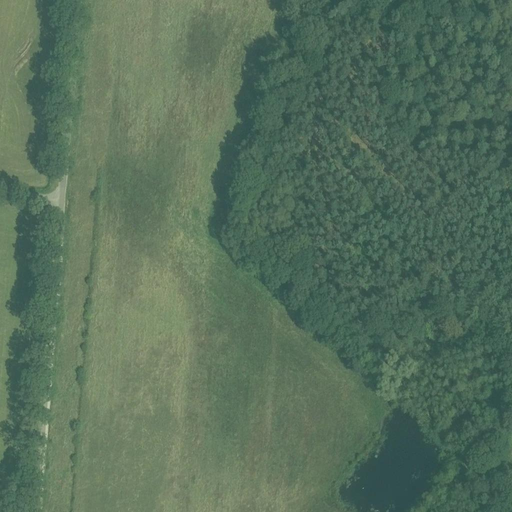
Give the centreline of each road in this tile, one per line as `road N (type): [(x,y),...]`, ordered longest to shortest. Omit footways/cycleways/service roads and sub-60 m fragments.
road 1 (tertiary): [(35,511),(60,203)]
road 2 (tertiary): [(60,203),(77,0)]
